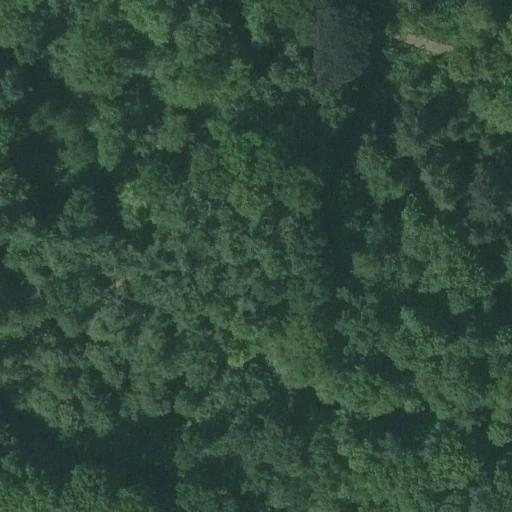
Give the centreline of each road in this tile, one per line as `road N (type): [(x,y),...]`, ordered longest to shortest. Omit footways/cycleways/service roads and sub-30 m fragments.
road 1 (track): [(290,1),(511,308)]
road 2 (track): [(289,0),(511,74)]
